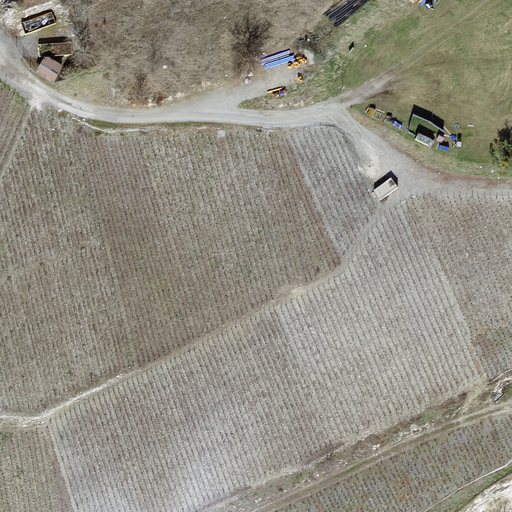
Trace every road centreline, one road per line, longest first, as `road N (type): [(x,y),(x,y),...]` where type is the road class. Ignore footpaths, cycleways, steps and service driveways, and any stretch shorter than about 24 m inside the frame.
road 1 (track): [(0,69),(68,114),(132,123),(288,118),(335,128),(417,182),(482,210),(511,202)]
road 2 (track): [(511,409),(457,422),(262,511)]
